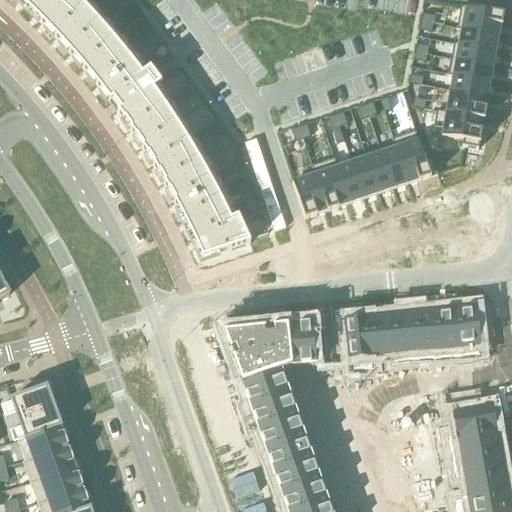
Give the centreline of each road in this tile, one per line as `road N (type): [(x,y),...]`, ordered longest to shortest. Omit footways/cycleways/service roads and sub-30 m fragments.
road 1 (residential): [(150,314),(511,269)]
road 2 (unclassified): [(150,314),(94,196),(46,128)]
road 3 (unclassified): [(220,507),(150,314)]
road 4 (unclassified): [(93,330),(159,511)]
road 5 (unclassified): [(0,164),(61,257),(93,330)]
